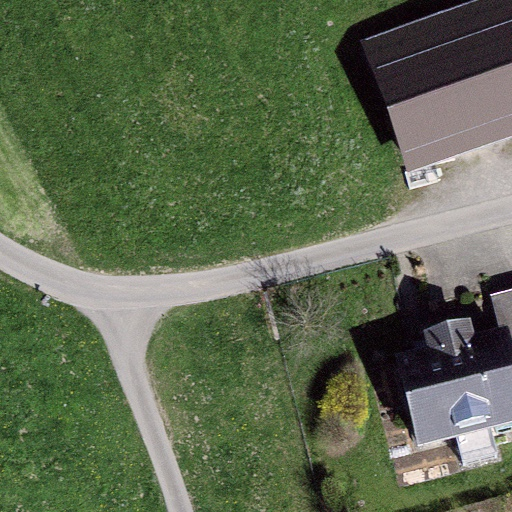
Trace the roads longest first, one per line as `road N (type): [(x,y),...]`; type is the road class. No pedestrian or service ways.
road 1 (track): [(511,207),(253,277),(116,303)]
road 2 (track): [(116,303),(0,256)]
